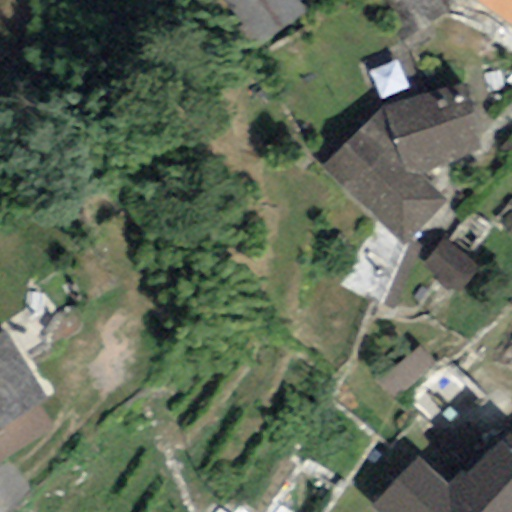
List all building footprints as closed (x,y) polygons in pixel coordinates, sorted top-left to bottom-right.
[(304,6),(300,0),(226,0),(256,41),(304,6)] [(511,0),(478,0),(511,22),(511,0)] [(464,74),(387,97),(319,167),(403,241),(447,194),(420,167),(486,148),(464,74)] [(511,193),(496,210),(511,226),(511,193)] [(476,264),(441,237),(422,262),(457,289),(476,264)] [(4,325),(0,328),(0,416),(43,390),(4,325)] [(511,511),(511,428),(503,421),(449,481),(418,453),(375,500),(388,511),(511,511)]
